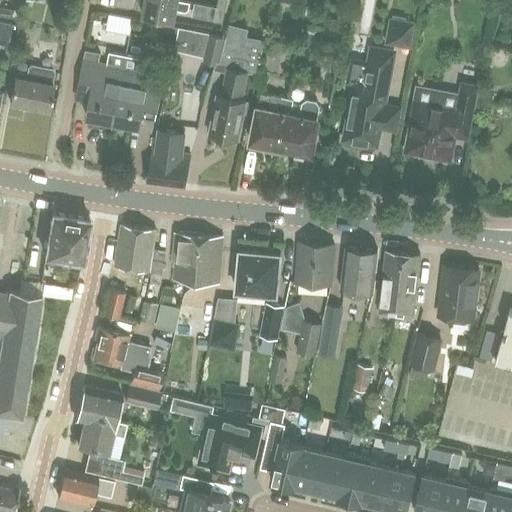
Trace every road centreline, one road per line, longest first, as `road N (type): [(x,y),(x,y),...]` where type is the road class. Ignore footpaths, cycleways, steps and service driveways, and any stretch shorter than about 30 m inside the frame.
road 1 (tertiary): [(511,245),(338,218),(104,196)]
road 2 (residential): [(104,196),(43,467)]
